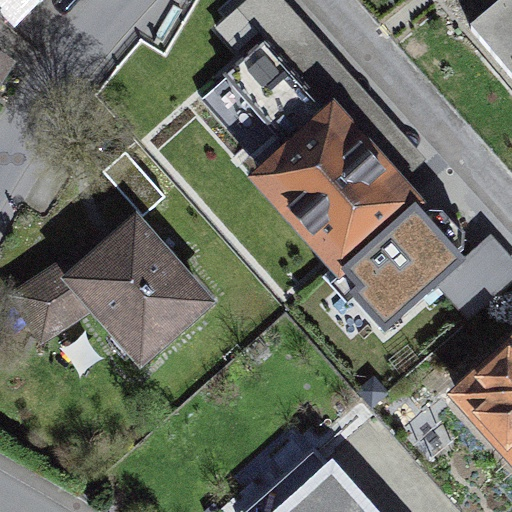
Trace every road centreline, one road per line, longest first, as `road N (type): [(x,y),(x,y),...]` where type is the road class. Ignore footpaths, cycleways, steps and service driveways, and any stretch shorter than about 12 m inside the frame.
road 1 (residential): [(322,0),(511,212)]
road 2 (unclassified): [(126,0),(63,66),(0,183)]
